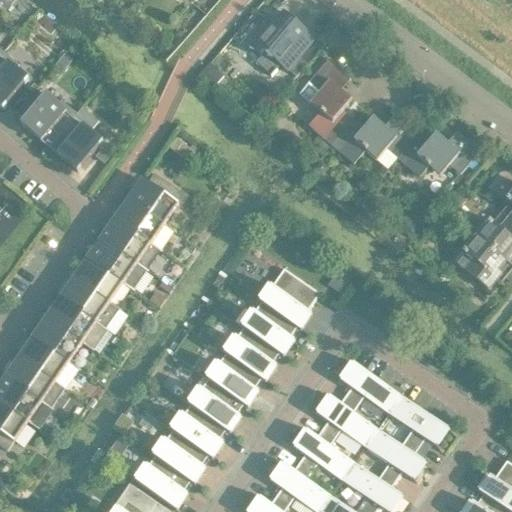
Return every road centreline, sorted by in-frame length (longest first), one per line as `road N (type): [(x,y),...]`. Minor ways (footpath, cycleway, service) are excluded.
road 1 (residential): [(424,511),(481,419),(347,332),(218,511)]
road 2 (residential): [(0,327),(21,325),(84,235),(86,216),(76,202),(21,153)]
road 3 (residential): [(511,123),(405,42)]
